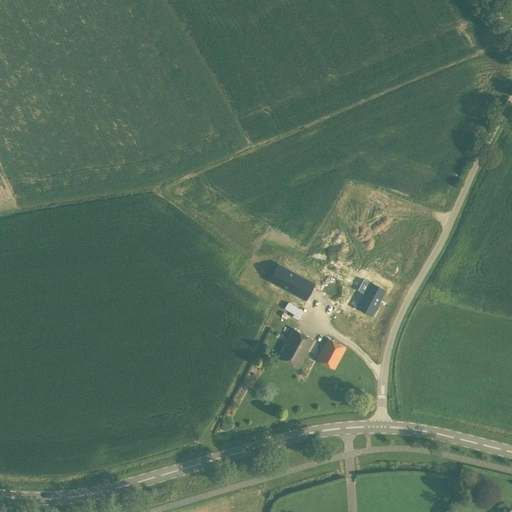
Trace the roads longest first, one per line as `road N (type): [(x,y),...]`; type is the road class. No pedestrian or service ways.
road 1 (secondary): [(379,424),(62,495),(0,494)]
road 2 (residential): [(511,105),(392,330),(379,424)]
road 3 (secondary): [(511,452),(379,424)]
